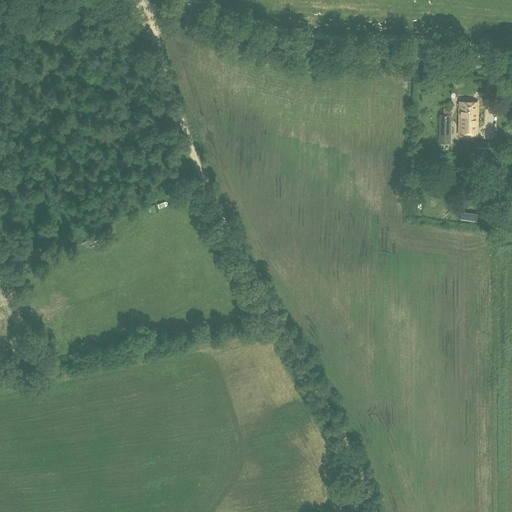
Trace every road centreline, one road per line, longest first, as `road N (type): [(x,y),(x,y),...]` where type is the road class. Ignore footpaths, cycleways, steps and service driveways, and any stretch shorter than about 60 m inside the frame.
road 1 (track): [(371,511),(352,460),(222,232),(171,93),(150,0)]
road 2 (tertiary): [(150,0),(306,51),(511,66)]
